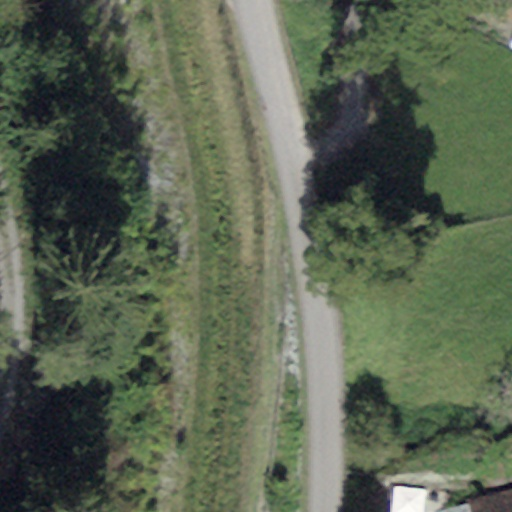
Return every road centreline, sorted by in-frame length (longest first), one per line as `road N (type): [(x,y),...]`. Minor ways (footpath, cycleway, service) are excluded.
road 1 (track): [(189,511),(211,298),(203,193),(168,0)]
road 2 (unclassified): [(262,0),(310,317),(327,511)]
road 3 (track): [(0,430),(14,403),(20,339),(0,200)]
